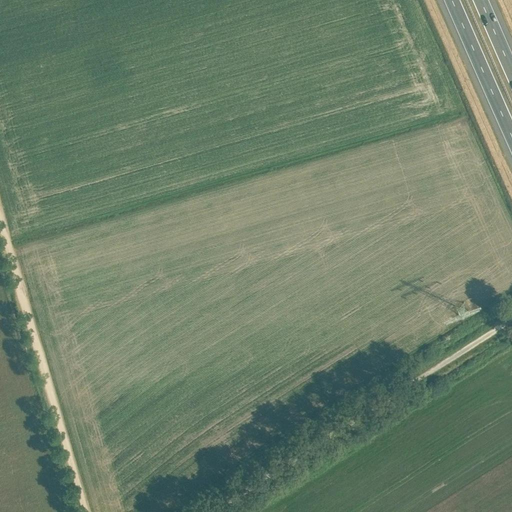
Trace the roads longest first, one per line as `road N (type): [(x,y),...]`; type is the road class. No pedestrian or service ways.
road 1 (track): [(220,511),(511,321)]
road 2 (track): [(83,511),(0,219)]
road 3 (motorway): [(452,0),(511,134)]
